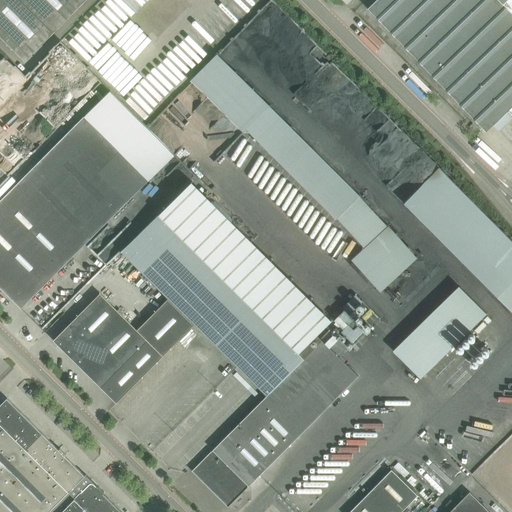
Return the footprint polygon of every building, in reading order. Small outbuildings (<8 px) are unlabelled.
[(85,0),(0,0),(0,36),(25,61),(85,0)] [(110,0),(78,29),(96,49),(141,9),(133,0),(123,0),(122,0),(110,0)] [(245,26),(270,0),(217,0),(181,37),(201,56),(238,18),(245,26)] [(511,0),(376,0),(368,8),(486,131),(508,110),(511,113),(511,0)] [(311,21),(289,21),(289,59),(295,59),(295,53),(311,53),(311,21)] [(415,254),(269,102),(244,125),(360,246),(347,258),(378,289),(415,254)] [(149,180),(116,148),(84,116),(0,200),(0,287),(21,308),(149,180)] [(511,312),(511,241),(437,165),(401,201),(511,312)] [(456,283),(389,348),(418,377),(485,313),(456,283)] [(100,293),(53,340),(116,403),(194,325),(168,299),(137,329),(100,293)] [(322,340),(192,470),(228,506),(358,375),(322,340)] [(60,448),(58,450),(7,398),(0,404),(0,511),(121,511),(103,493),(104,492),(99,487),(97,488),(95,487),(96,485),(94,483),(93,482),(91,482),(89,483),(60,511),(47,511),(84,475),(65,456),(66,454),(60,448)] [(392,511),(400,511),(418,495),(392,469),(349,511),(390,511),(392,511)] [(490,511),(469,491),(449,511),(490,511)]
